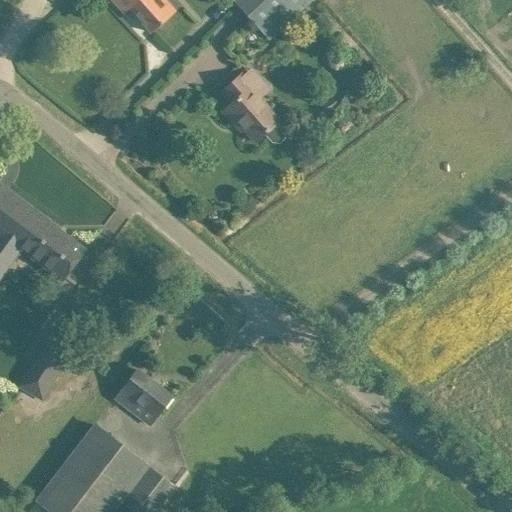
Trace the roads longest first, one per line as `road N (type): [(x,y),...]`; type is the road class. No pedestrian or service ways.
road 1 (unclassified): [(0,89),(504,511)]
road 2 (track): [(511,193),(306,341)]
